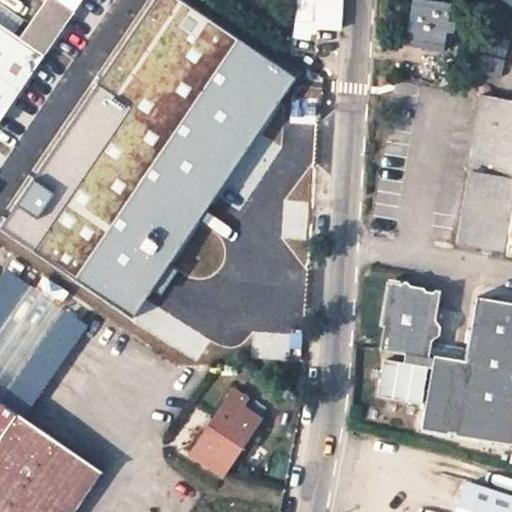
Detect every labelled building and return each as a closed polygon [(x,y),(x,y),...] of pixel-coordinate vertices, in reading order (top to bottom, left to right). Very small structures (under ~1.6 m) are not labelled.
[(43,0),(17,37),(44,56),(83,0),(43,0)] [(320,22),(321,0),(295,0),(294,21),(320,22)] [(340,25),(341,0),(329,0),(328,23),(340,25)] [(426,0),(413,0),(406,45),(436,50),(443,51),(451,4),(444,3),(426,0)] [(30,235),(28,238),(108,293),(155,326),(159,320),(161,316),(167,320),(194,338),(307,175),(275,152),(303,111),(177,24),(30,235)] [(0,25),(0,119),(44,56),(17,37),(0,25)] [(506,56),(511,38),(479,30),(475,47),(506,56)] [(501,74),(505,59),(477,52),(472,67),(501,74)] [(20,114),(34,94),(25,88),(12,108),(20,114)] [(511,100),(482,95),(456,244),(511,253),(511,100)] [(15,257),(95,313),(108,293),(28,238),(15,257)] [(95,313),(15,257),(0,277),(0,400),(16,412),(23,416),(95,313)] [(511,366),(503,365),(511,307),(511,301),(478,296),(467,356),(465,360),(464,360),(462,359),(461,358),(463,347),(448,344),(431,341),(439,335),(440,326),(435,321),(439,299),(432,291),(424,290),(422,292),(415,291),(408,282),(404,281),(390,291),(380,349),(402,353),(402,363),(381,359),(375,399),(420,406),(427,366),(414,364),(415,355),(429,357),(430,353),(434,354),(424,417),(456,423),(454,433),(511,444),(511,366)] [(511,307),(503,365),(511,366),(511,307)] [(229,391),(188,453),(221,475),(257,419),(238,407),(242,399),(229,391)] [(0,435),(16,412),(0,400),(0,435)] [(16,412),(0,435),(0,461),(71,511),(100,470),(23,416),(16,412)] [(456,423),(424,417),(422,428),(454,433),(456,423)] [(0,511),(70,511),(71,511),(0,461),(0,511)] [(511,511),(511,498),(469,484),(458,511),(511,511)]
